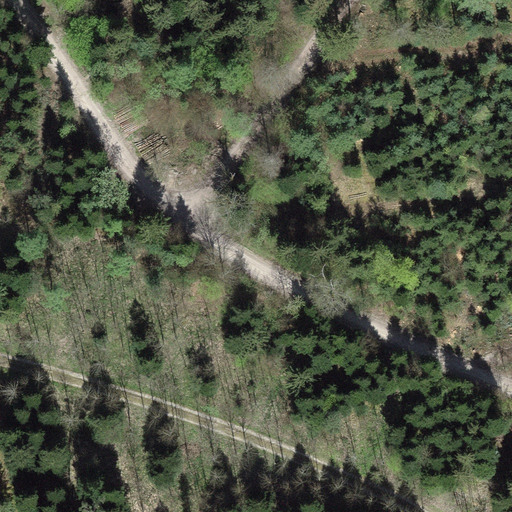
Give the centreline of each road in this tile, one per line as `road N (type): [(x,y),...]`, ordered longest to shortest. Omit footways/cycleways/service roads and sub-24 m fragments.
road 1 (track): [(511,392),(312,299),(187,225),(143,187),(12,0)]
road 2 (track): [(0,360),(218,423),(421,511)]
road 3 (track): [(187,225),(344,0)]
